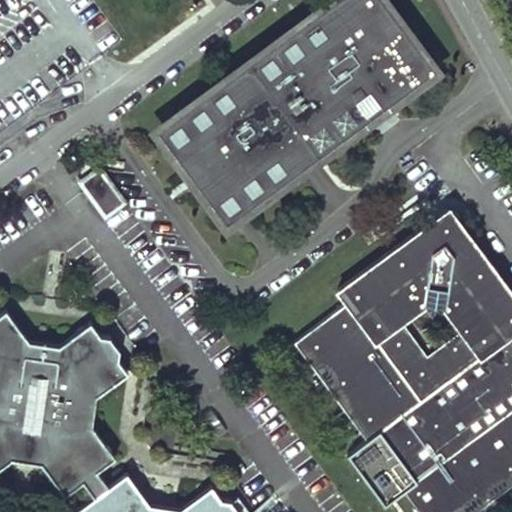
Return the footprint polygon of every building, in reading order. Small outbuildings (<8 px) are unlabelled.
[(431,60),(387,0),(350,0),(327,17),(338,31),(316,47),(299,24),(250,59),(257,68),(235,85),(228,75),(181,110),(198,133),(175,150),(210,197),(233,180),(251,204),(297,170),(291,161),(313,145),(320,153),(368,118),(351,96),(374,80),(384,94),(431,60)] [(99,167),(81,180),(106,214),(124,201),(99,167)] [(449,204),(418,228),(428,241),(437,235),(447,237),(456,239),(462,246),(473,238),(449,204)] [(470,511),(511,481),(511,290),(473,238),(462,246),(456,239),(447,237),(437,235),(428,241),(418,228),(336,287),(346,301),(294,338),(328,384),(367,437),(347,451),(386,503),(405,488),(422,511),(470,511)] [(120,357),(120,346),(113,350),(104,338),(111,334),(100,331),(91,319),(60,341),(28,337),(7,305),(0,310),(0,464),(13,455),(16,438),(22,434),(39,437),(43,443),(39,459),(64,494),(85,479),(95,494),(75,508),(78,511),(240,511),(241,510),(237,511),(231,511),(224,502),(231,497),(221,496),(212,482),(180,504),(150,501),(128,469),(109,483),(98,468),(117,455),(91,421),(96,394),(129,370),(120,357)] [(120,346),(111,334),(104,338),(113,350),(120,346)] [(13,455),(39,459),(43,443),(39,437),(22,434),(16,438),(13,455)] [(237,511),(241,510),(231,497),(224,502),(231,511),(237,511)]
